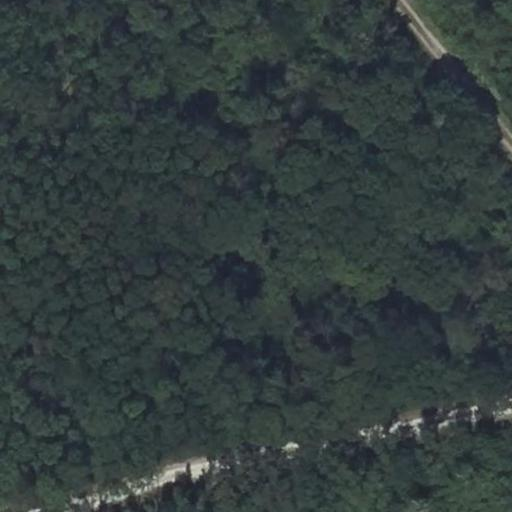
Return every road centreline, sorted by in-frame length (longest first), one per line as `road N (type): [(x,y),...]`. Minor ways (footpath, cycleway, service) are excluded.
road 1 (track): [(59,511),(191,467),(511,404)]
road 2 (track): [(402,0),(511,135)]
